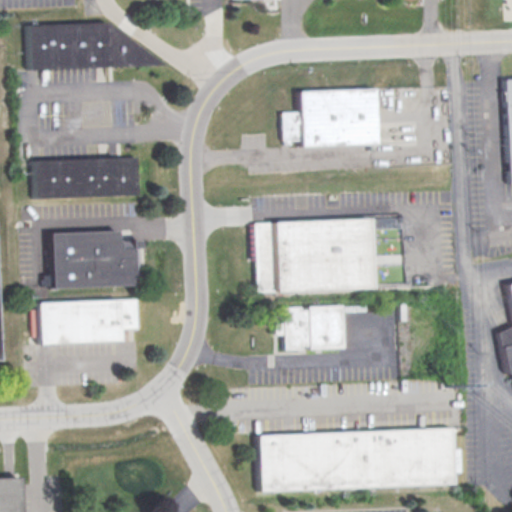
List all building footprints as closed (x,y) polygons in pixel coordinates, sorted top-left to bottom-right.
[(28,69),(26,26),(107,22),(160,63),(28,69)] [(511,80),(511,183),(506,184),(501,81),(511,80)] [(371,89),(374,144),(299,148),(298,141),(281,141),(279,113),(298,113),(297,92),(371,89)] [(32,198),(30,161),(133,156),(135,193),(32,198)] [(251,223),(365,218),(368,288),(254,293),(251,223)] [(48,232),(114,229),(115,240),(117,240),(117,248),(129,247),(129,241),(137,240),(139,283),(51,287),(48,232)] [(511,371),(505,373),(495,335),(511,326),(511,322),(502,286),(511,283),(511,371)] [(35,303),(133,298),(134,329),(117,329),(117,341),(37,345),(35,303)] [(279,307),(338,305),(340,348),(280,351),(279,335),(272,335),(272,323),(279,323),(279,307)] [(253,436),(450,427),(450,486),(256,494),(253,436)] [(0,511),(0,478),(14,478),(15,511),(0,511)]
